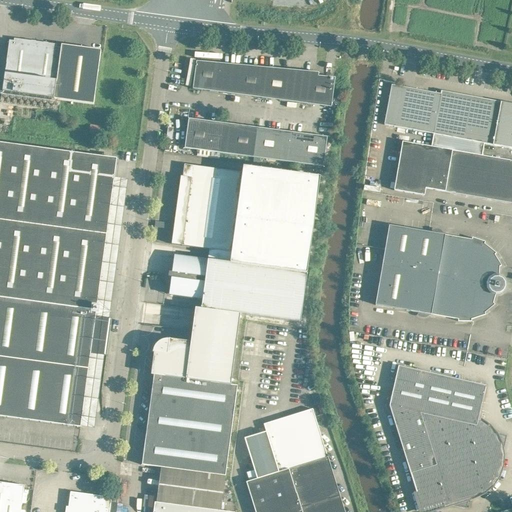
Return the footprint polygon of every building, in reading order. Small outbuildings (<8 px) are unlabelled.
[(94,105),(101,51),(61,45),(60,48),(48,46),(48,44),(31,41),(31,42),(14,39),(14,42),(9,41),(3,93),(94,105)] [(231,65),(223,64),(196,62),(192,89),(227,94),(231,65)] [(266,68),(258,67),(231,65),(227,94),(262,99),(266,68)] [(301,71),(292,71),(266,68),(262,99),(297,103),(301,71)] [(318,76),(319,73),(301,71),(297,103),(331,108),(335,78),(318,76)] [(392,85),(384,125),(435,135),(483,144),(511,149),(511,104),(500,103),(481,99),(472,97),(442,92),(441,92),(441,95),(431,93),(411,89),(410,89),(403,88),(402,87),(392,85)] [(219,154),(223,124),(188,119),(184,149),(219,154)] [(254,158),(258,128),(223,124),(219,154),(254,158)] [(289,163),(293,133),(258,128),(254,158),(289,163)] [(323,167),(327,138),(293,133),(289,163),(323,167)] [(402,143),(394,191),(424,196),(425,189),(511,203),(511,161),(481,156),(483,144),(435,135),(432,148),(402,143)] [(117,160),(98,157),(0,143),(0,299),(96,313),(117,160)] [(231,259),(242,173),(184,165),(183,177),(181,177),(172,245),(209,250),(209,256),(231,259)] [(300,325),(307,275),(320,178),(243,168),(242,173),(231,259),(209,256),(208,262),(180,258),(178,268),(169,267),(166,287),(176,289),(175,299),(203,303),(202,312),(237,316),(300,325)] [(389,226),(375,306),(458,320),(458,322),(471,322),(471,320),(485,315),(484,313),(495,305),(493,304),(496,294),(500,293),(503,291),(505,287),(505,283),(502,279),(499,277),(499,267),(501,266),(494,255),(496,254),(484,245),(485,243),(472,238),(472,240),(389,226)] [(0,416),(81,428),(88,370),(96,313),(0,299),(0,416)] [(228,385),(237,316),(202,312),(201,311),(201,310),(195,309),(190,347),(169,344),(170,340),(169,340),(168,340),(166,340),(165,340),(163,341),(162,341),(161,342),(160,342),(159,343),(157,344),(157,345),(156,346),(155,347),(154,349),(154,350),(153,351),(153,353),(158,354),(156,375),(153,374),(153,375),(154,375),(228,385)] [(416,493),(421,511),(425,511),(449,505),(466,509),(468,498),(482,492),(494,482),(501,456),(501,452),(503,453),(503,452),(502,452),(506,436),(496,434),(492,433),(488,428),(478,420),(485,386),(398,367),(389,407),(416,493)] [(154,375),(142,465),(225,476),(237,386),(228,385),(154,375)] [(282,377),(272,375),(269,399),(278,400),(282,377)] [(266,432),(244,439),(257,479),(246,483),(255,511),(344,511),(333,476),(312,409),(263,425),(266,432)] [(8,484),(0,483),(0,511),(20,511),(24,489),(8,487),(8,484)] [(109,511),(111,498),(71,493),(68,511),(109,511)] [(224,511),(221,511),(155,503),(153,511),(224,511)]
